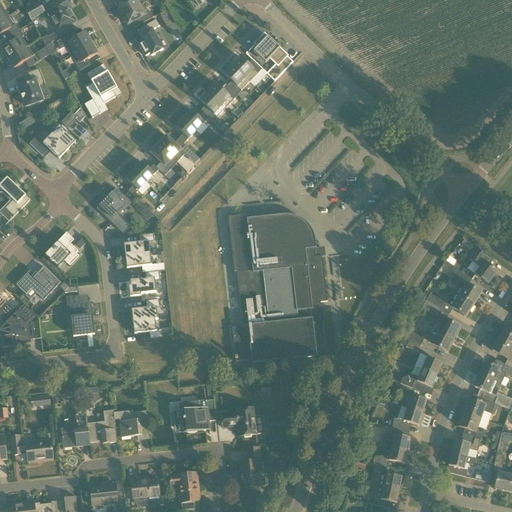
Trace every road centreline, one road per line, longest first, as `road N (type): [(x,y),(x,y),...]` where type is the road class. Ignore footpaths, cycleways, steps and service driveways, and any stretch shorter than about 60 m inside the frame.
road 1 (tertiary): [(296,511),(368,335),(463,192)]
road 2 (residential): [(57,197),(102,249),(113,345),(92,357),(0,368)]
road 3 (residential): [(0,489),(70,481),(90,464),(204,452),(221,462),(215,511)]
road 4 (residential): [(463,192),(262,0)]
road 5 (residential): [(424,496),(454,387),(511,287)]
road 6 (residential): [(145,97),(241,0)]
road 7 (residential): [(57,197),(145,97)]
